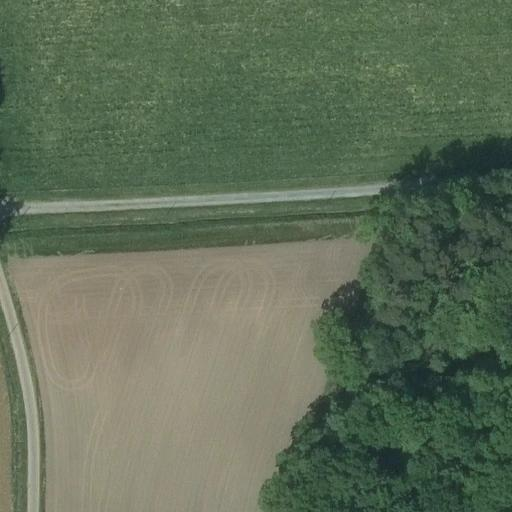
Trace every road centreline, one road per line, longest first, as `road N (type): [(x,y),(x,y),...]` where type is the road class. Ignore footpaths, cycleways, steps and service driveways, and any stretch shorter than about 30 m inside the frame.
road 1 (track): [(0,209),(511,181)]
road 2 (unclassified): [(33,511),(34,404),(0,286)]
